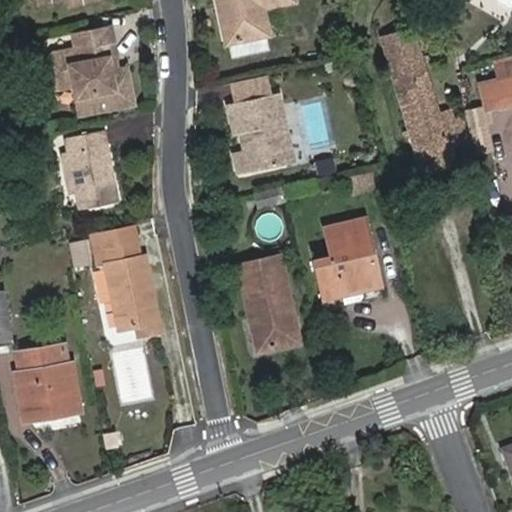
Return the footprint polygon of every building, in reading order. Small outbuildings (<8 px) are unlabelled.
[(35,0),(39,14),(67,8),(99,1),(99,0),(35,0)] [(222,21),(218,25),(223,48),(264,39),(259,14),(292,6),(290,0),(212,0),(215,11),(220,13),(222,21)] [(67,8),(70,20),(102,13),(99,1),(67,8)] [(383,38),(386,46),(416,38),(413,29),(383,38)] [(125,72),(117,74),(110,75),(107,61),(113,60),(108,33),(70,40),(72,51),(50,55),(45,63),(49,82),(62,81),(71,88),(77,116),(132,105),(125,72)] [(416,38),(386,46),(410,121),(412,129),(414,137),(419,157),(449,148),(469,141),(463,118),(453,121),(451,113),(439,116),(416,38)] [(511,57),(499,60),(503,77),(482,82),(488,110),(511,104),(511,57)] [(110,75),(117,74),(113,60),(107,61),(110,75)] [(58,92),(71,88),(62,81),(49,82),(58,92)] [(234,178),(281,166),(274,132),(281,131),(273,98),(223,109),(227,130),(239,127),(241,136),(237,137),(241,153),(229,155),(234,178)] [(228,138),(237,137),(241,136),(239,127),(227,130),(228,138)] [(407,139),(414,137),(412,129),(405,132),(407,139)] [(274,132),(281,166),(289,164),(281,131),(274,132)] [(65,156),(72,194),(75,213),(113,206),(100,136),(62,143),(65,156)] [(453,159),(449,148),(419,157),(423,168),(453,159)] [(60,196),(72,194),(65,156),(51,158),(60,196)] [(334,156),(316,160),(319,176),(338,172),(334,156)] [(255,207),(284,199),(281,187),(252,195),(255,207)] [(312,263),(322,302),(343,297),(341,290),(358,287),(359,292),(363,292),(380,287),(373,261),(369,262),(367,255),(371,254),(362,221),(325,231),(332,258),(312,263)] [(129,225),(91,235),(95,253),(133,245),(129,225)] [(72,242),(75,268),(89,267),(86,241),(72,242)] [(95,253),(91,254),(94,269),(105,268),(112,305),(115,304),(121,332),(134,329),(157,325),(144,260),(136,261),(133,245),(95,253)] [(254,320),(261,352),(296,344),(277,260),(233,270),(246,322),(254,320)] [(364,298),(363,292),(359,292),(358,287),(341,290),(343,297),(345,306),(362,302),(364,298)] [(0,293),(0,346),(11,344),(2,293),(0,293)] [(253,354),(261,352),(254,320),(246,322),(253,354)] [(137,340),(160,335),(157,325),(134,329),(137,340)] [(38,362),(43,362),(65,356),(63,344),(36,350),(38,362)] [(11,355),(16,375),(45,370),(43,362),(38,362),(36,350),(11,355)] [(45,370),(16,375),(25,422),(78,413),(69,366),(68,363),(66,363),(65,356),(43,362),(45,370)] [(511,454),(503,458),(511,482),(511,454)]
